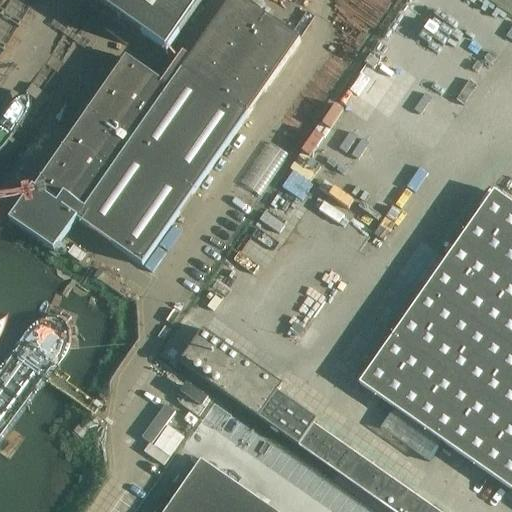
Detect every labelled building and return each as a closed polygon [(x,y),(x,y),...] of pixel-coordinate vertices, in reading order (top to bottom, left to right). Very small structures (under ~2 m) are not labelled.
[(156,80),(64,212),(78,222),(142,267),(299,44),(236,0),(233,0),(191,61),(183,56),(162,85),(156,80)] [(86,0),(167,56),(205,0),(86,0)] [(33,191),(9,224),(55,255),(78,222),(64,212),(156,80),(126,60),(34,191),(33,191)] [(359,386),(357,388),(511,493),(511,206),(494,194),(359,386)] [(179,365),(181,366),(389,511),(436,511),(314,426),(317,422),(277,394),(282,387),(203,331),(179,365)] [(165,511),(273,511),(201,461),(165,511)]
